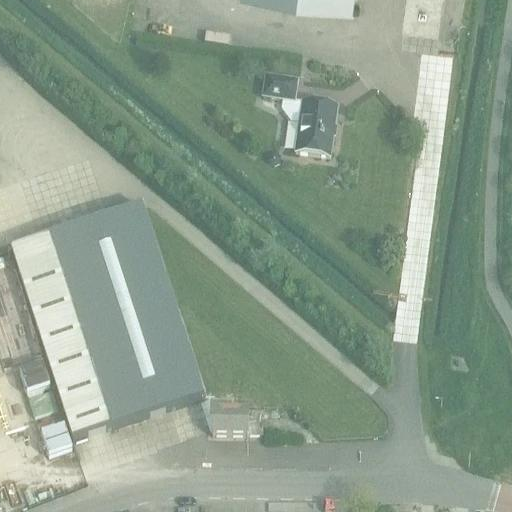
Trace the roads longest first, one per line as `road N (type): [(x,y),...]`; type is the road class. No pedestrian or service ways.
road 1 (unclassified): [(84,511),(165,487),(407,485),(511,502)]
road 2 (unknown): [(511,413),(455,460),(407,485)]
